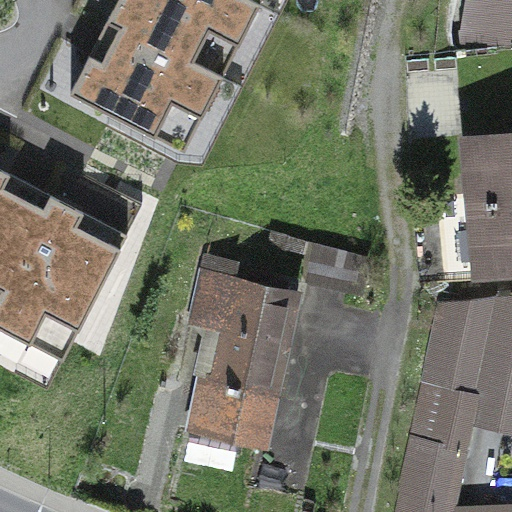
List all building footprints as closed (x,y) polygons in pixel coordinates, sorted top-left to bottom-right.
[(246,0),(120,0),(110,21),(122,27),(190,63),(209,26),(239,42),(258,6),(246,0)] [(190,63),(122,27),(103,65),(91,59),(74,91),(153,133),(171,99),(201,114),(220,78),(190,63)] [(511,132),(461,138),(476,283),(511,279),(511,132)] [(0,290),(3,292),(45,213),(2,190),(9,178),(0,173),(0,290)] [(78,332),(121,252),(75,228),(82,216),(52,200),(45,213),(3,292),(0,298),(0,329),(31,346),(47,316),(78,332)] [(306,293),(201,268),(188,324),(214,331),(191,431),(269,449),(306,293)] [(453,291),(394,505),(418,511),(454,511),(485,400),(511,407),(511,322),(507,322),(511,307),(453,291)]
